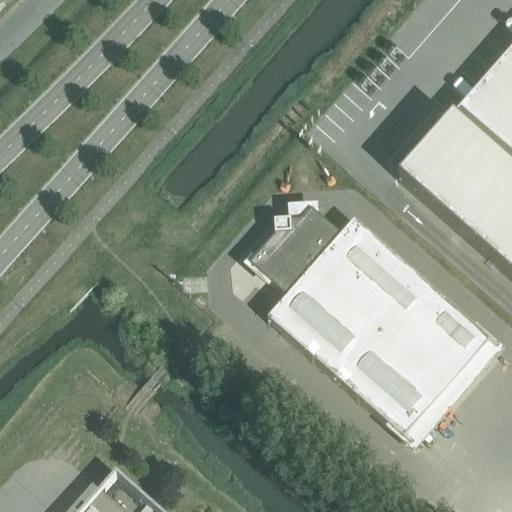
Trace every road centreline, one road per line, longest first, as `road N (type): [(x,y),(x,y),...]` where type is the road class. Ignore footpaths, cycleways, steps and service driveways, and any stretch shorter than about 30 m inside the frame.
road 1 (secondary): [(0,258),(227,0)]
road 2 (secondary): [(152,0),(0,149)]
